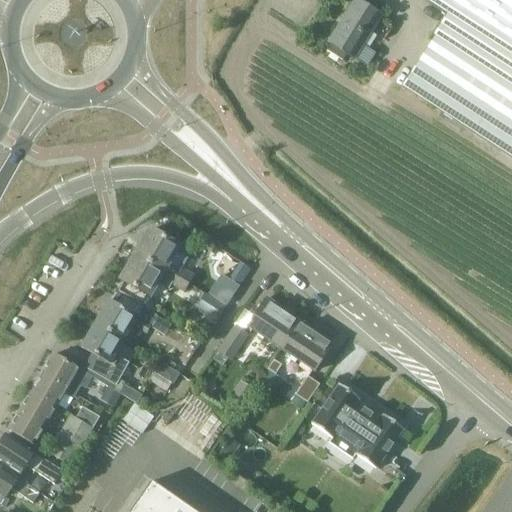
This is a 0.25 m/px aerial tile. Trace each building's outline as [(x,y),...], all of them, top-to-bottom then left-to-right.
[(330,44),(326,51),(342,61),(346,54),(354,59),(367,67),(376,54),(362,45),(381,15),(356,0),(354,0),(328,43),(330,44)] [(511,0),(419,0),(446,17),(433,37),(511,88),(511,0)] [(150,230),(136,254),(188,285),(192,278),(180,271),(189,256),(187,252),(150,230)] [(123,284),(117,295),(141,308),(142,307),(156,282),(168,290),(171,286),(183,293),(188,285),(136,254),(120,282),(123,284)] [(196,308),(218,320),(226,307),(204,294),(196,308)] [(107,303),(94,325),(122,341),(131,326),(145,334),(149,326),(151,327),(157,316),(142,307),(141,308),(117,295),(111,305),(107,303)] [(248,328),(281,350),(300,321),(267,299),(248,328)] [(315,372),(334,343),(300,321),(281,350),(315,372)] [(128,365),(113,356),(122,341),(94,325),(80,350),(91,356),(83,370),(114,388),(128,365)] [(231,361),(248,336),(234,326),(216,351),(231,361)] [(52,356),(41,375),(76,396),(80,388),(84,390),(91,379),(52,356)] [(275,376),(282,366),(273,360),(267,370),(275,376)] [(179,375),(159,363),(153,373),(173,385),(179,375)] [(41,375),(30,393),(56,409),(64,395),(73,400),(76,396),(41,375)] [(307,403),(319,385),(307,377),(295,396),(307,403)] [(353,461),(357,455),(377,469),(404,429),(384,416),(381,421),(356,404),(359,399),(340,385),(312,425),(332,438),(328,444),(353,461)] [(30,393),(7,432),(33,447),(56,409),(30,393)] [(124,418),(143,430),(154,414),(134,402),(124,418)] [(71,417),(69,420),(90,432),(99,417),(82,408),(75,419),(71,417)] [(69,468),(90,432),(69,420),(48,455),(69,468)] [(0,462),(17,473),(22,464),(55,485),(63,472),(3,435),(0,439),(0,462)] [(32,505),(38,495),(0,470),(0,496),(3,499),(9,490),(32,505)] [(191,511),(150,483),(129,511),(191,511)]
